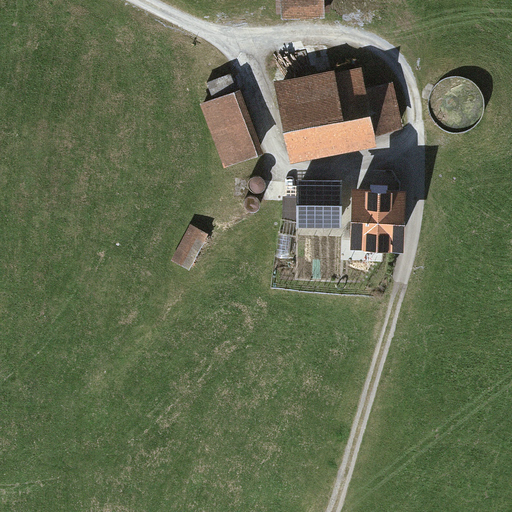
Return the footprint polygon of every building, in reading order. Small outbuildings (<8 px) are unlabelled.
[(330,0),(280,0),(281,17),(331,15),(330,0)] [(392,60),(376,63),(379,74),(394,71),(392,60)] [(363,64),(277,81),(293,160),(379,143),(377,134),(408,128),(398,81),(368,87),(363,64)] [(213,98),(199,104),(225,165),(261,150),(229,74),(207,83),(213,98)] [(267,178),(253,176),(248,208),(263,210),(267,178)] [(348,178),(304,177),(303,227),(347,227),(348,178)] [(413,196),(359,191),(355,234),(409,240),(413,196)] [(212,235),(191,223),(169,262),(190,274),(212,235)]
